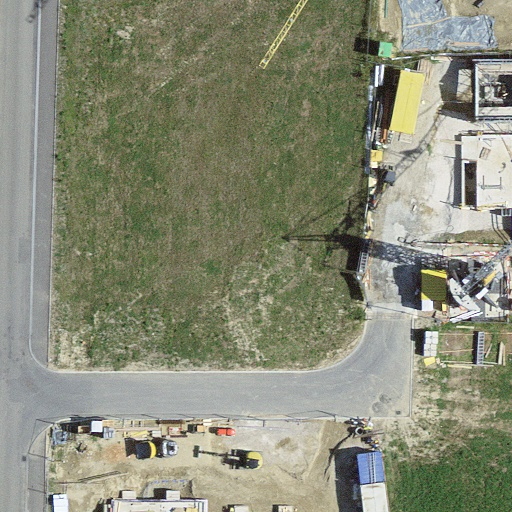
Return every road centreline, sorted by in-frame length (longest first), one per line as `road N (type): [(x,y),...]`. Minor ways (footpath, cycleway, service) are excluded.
road 1 (residential): [(20,0),(8,372)]
road 2 (residential): [(8,372),(375,372)]
road 3 (residential): [(8,372),(4,511)]
